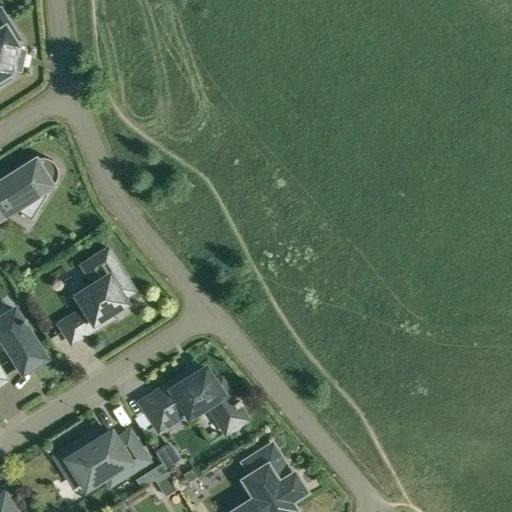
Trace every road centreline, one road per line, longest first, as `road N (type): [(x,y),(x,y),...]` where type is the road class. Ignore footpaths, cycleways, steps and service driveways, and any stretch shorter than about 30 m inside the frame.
road 1 (residential): [(211,312),(114,197),(68,93)]
road 2 (residential): [(374,511),(211,312)]
road 3 (residential): [(211,312),(0,445)]
